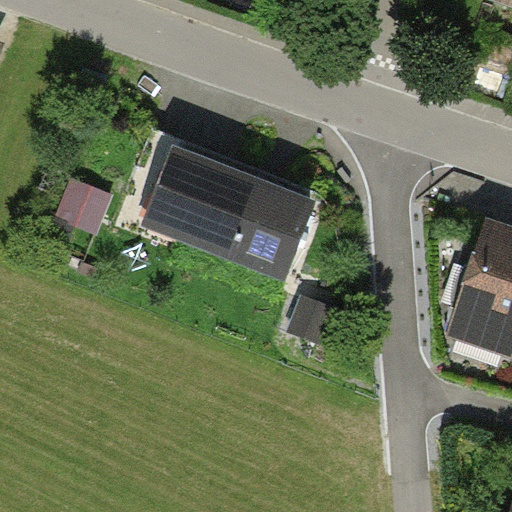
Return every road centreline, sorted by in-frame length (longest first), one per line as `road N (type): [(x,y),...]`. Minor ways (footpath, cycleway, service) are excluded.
road 1 (track): [(420,511),(385,117)]
road 2 (residential): [(385,117),(62,0)]
road 3 (residential): [(511,158),(385,117)]
